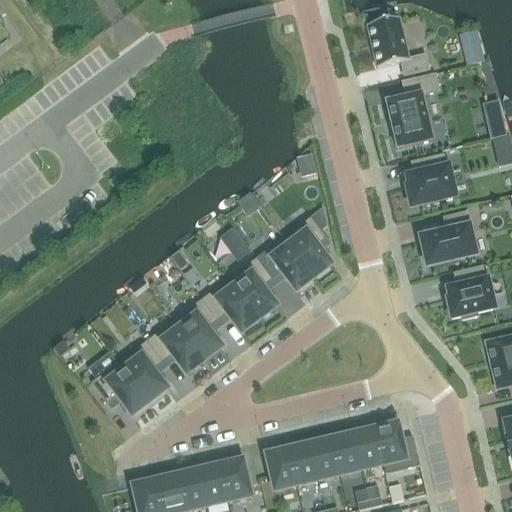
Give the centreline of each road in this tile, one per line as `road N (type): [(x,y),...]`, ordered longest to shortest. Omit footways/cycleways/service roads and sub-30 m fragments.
road 1 (residential): [(371,296),(235,389),(224,414),(233,420),(427,379)]
road 2 (residential): [(371,296),(304,0)]
road 3 (residential): [(470,511),(445,402),(427,379)]
